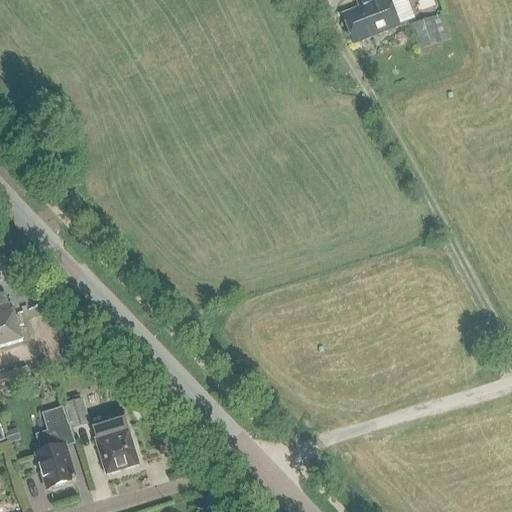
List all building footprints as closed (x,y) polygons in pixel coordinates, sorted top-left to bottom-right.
[(374,32),(375,36),(399,27),(388,0),(355,0),(358,8),(341,14),(350,40),(374,32)] [(418,23),(426,49),(457,39),(449,14),(418,23)] [(0,348),(21,342),(12,312),(11,312),(9,307),(11,306),(16,303),(10,304),(8,304),(0,278),(0,348)] [(14,371),(0,375),(0,391),(19,386),(14,371)] [(62,406),(70,431),(89,425),(81,400),(62,406)] [(75,482),(64,448),(73,445),(62,409),(41,415),(47,434),(35,437),(41,455),(35,457),(46,491),(75,482)] [(90,422),(105,475),(136,465),(127,433),(121,412),(90,422)] [(16,430),(4,434),(7,444),(19,440),(16,430)]
